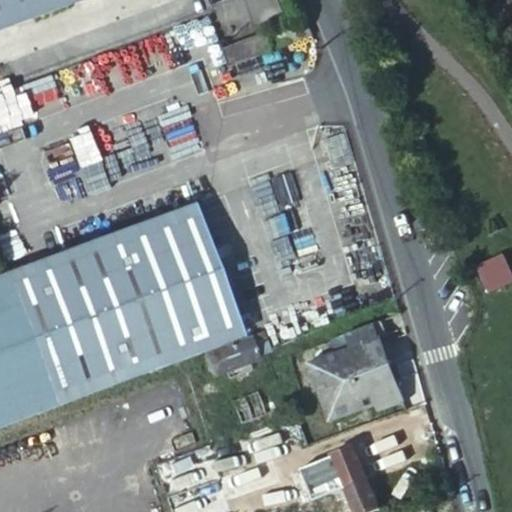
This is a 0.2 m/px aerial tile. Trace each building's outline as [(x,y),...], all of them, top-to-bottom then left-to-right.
[(0,0),(0,28),(77,0),(0,0)] [(274,50),(315,35),(310,21),(269,36),(274,50)] [(231,66),(274,50),(269,36),(267,32),(224,48),(231,66)] [(238,336),(190,208),(11,274),(0,277),(0,424),(59,402),(238,336)] [(481,267),(491,289),(511,278),(502,257),(481,267)] [(388,365),(379,340),(388,336),(383,322),(349,334),(354,349),(306,367),(328,426),(375,408),(378,414),(403,404),(388,365)] [(258,357),(272,352),(264,332),(205,353),(214,378),(227,373),(250,364),(260,359),(258,357)] [(253,371),(250,364),(227,373),(230,381),(253,371)] [(287,384),(260,394),(267,416),(271,427),(287,420),(284,414),(296,410),(287,384)] [(233,403),(237,415),(241,425),(267,416),(260,394),(233,403)] [(412,425),(407,412),(383,421),(388,433),(412,425)] [(301,437),(293,418),(287,420),(271,427),(264,429),(269,443),(271,447),(301,437)] [(187,434),(182,428),(30,479),(33,493),(40,509),(216,447),(245,436),(241,425),(237,426),(234,419),(187,434)] [(349,434),(363,429),(359,420),(346,425),(349,434)] [(388,433),(383,421),(367,427),(371,439),(388,433)] [(269,443),(264,429),(253,434),(257,447),(269,443)] [(333,494),(367,481),(350,442),(327,451),(331,459),(302,472),(315,501),(333,494)] [(379,511),(367,481),(333,494),(339,509),(333,511),(379,511)] [(28,491),(0,501),(0,511),(31,511),(40,509),(33,493),(29,495),(28,491)]
